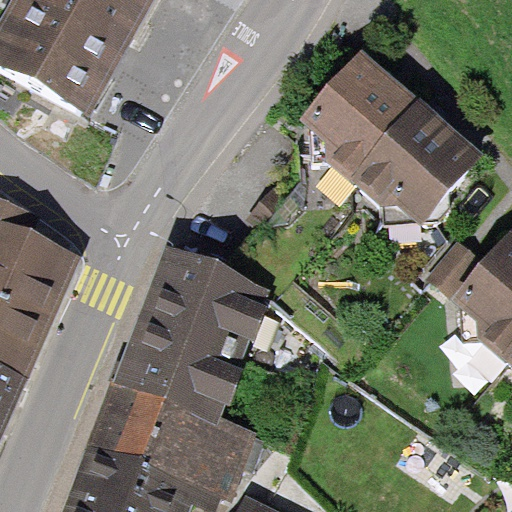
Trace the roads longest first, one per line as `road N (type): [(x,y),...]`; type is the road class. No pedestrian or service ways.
road 1 (residential): [(117,242),(292,0)]
road 2 (residential): [(14,511),(106,295),(117,242)]
road 3 (residential): [(117,242),(0,152)]
